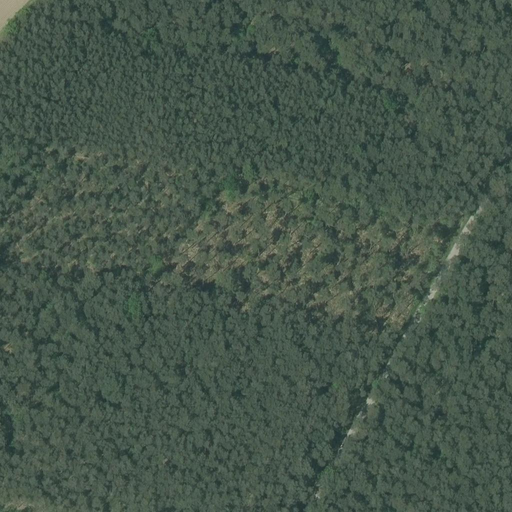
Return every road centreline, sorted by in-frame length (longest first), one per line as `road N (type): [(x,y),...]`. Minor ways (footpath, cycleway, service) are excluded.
road 1 (track): [(0,138),(459,241)]
road 2 (unclassified): [(307,511),(511,152)]
